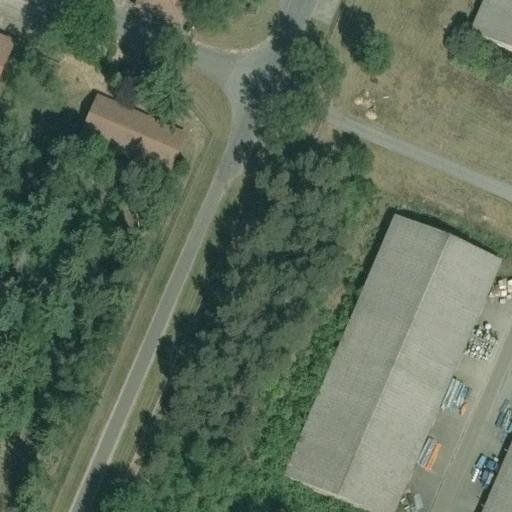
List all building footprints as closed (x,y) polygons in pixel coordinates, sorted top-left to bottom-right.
[(126,0),(122,9),(170,29),(182,0),(126,0)] [(511,0),(479,0),(460,44),(511,66),(511,0)] [(94,93),(73,142),(140,170),(160,121),(94,93)] [(277,486),(337,511),(399,511),(503,269),(389,221),(277,486)] [(511,511),(511,444),(482,511),(511,511)]
